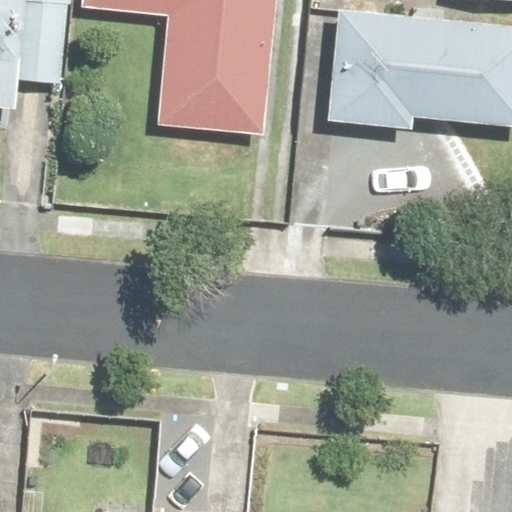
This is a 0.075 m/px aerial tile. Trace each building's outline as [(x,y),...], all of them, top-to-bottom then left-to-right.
[(0,0),(0,120),(8,121),(9,101),(52,104),(59,0),(0,0)] [(59,0),(59,8),(142,15),(132,131),(256,142),(267,12),(260,12),(260,0),(59,0)] [(479,0),(384,0),(383,41),(478,45),(479,0)] [(511,0),(505,0),(503,53),(511,53),(511,0)] [(481,62),(273,44),(263,158),(471,175),(481,62)] [(511,86),(490,85),(485,203),(511,203),(511,86)]
